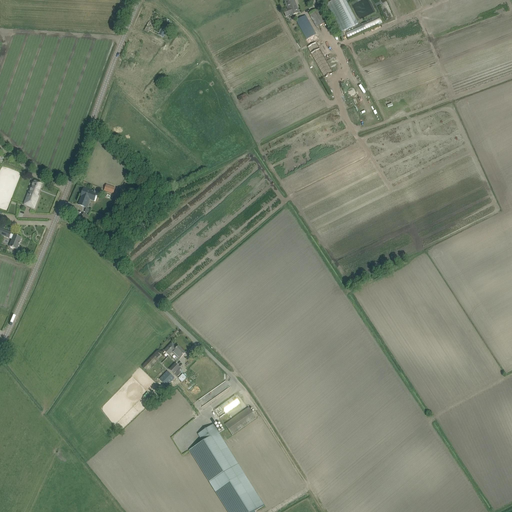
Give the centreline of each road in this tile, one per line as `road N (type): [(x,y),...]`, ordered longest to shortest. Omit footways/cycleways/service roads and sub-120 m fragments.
road 1 (unclassified): [(255,402),(58,212)]
road 2 (tertiary): [(58,212),(139,0)]
road 3 (tertiary): [(0,348),(58,212)]
